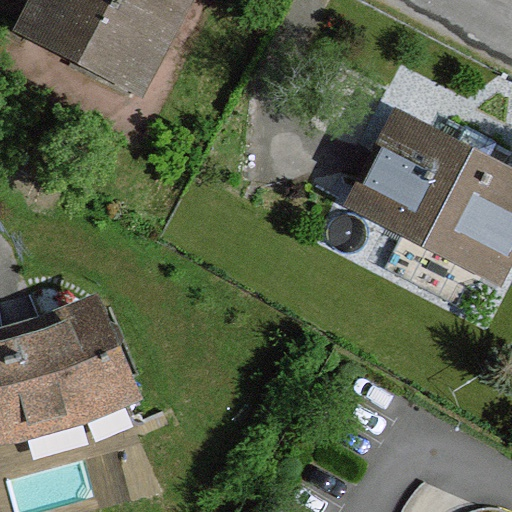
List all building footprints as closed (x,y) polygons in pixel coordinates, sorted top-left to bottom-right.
[(183,3),(177,0),(40,0),(38,5),(26,29),(84,60),(89,51),(122,65),(137,37),(161,48),(183,3)] [(89,51),(84,60),(139,86),(161,48),(137,37),(122,65),(89,51)] [(492,274),(511,234),(511,175),(405,121),(358,209),(408,233),(484,271),(492,274)] [(480,279),(484,271),(408,233),(392,265),(463,300),(472,282),(480,279)] [(0,433),(41,425),(95,410),(136,392),(103,320),(80,329),(34,347),(3,353),(0,353),(0,433)]
